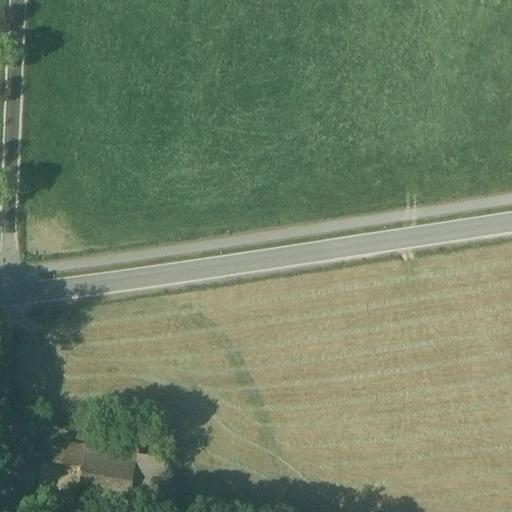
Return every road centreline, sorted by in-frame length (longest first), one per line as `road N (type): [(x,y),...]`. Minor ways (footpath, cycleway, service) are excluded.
road 1 (unclassified): [(511,224),(6,300)]
road 2 (unclassified): [(17,0),(6,300)]
road 3 (track): [(6,300),(0,500)]
